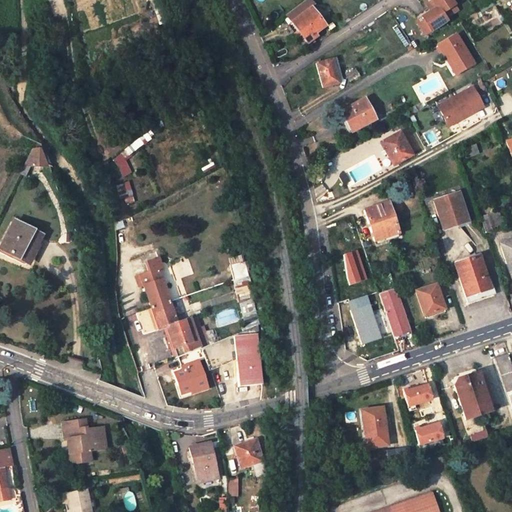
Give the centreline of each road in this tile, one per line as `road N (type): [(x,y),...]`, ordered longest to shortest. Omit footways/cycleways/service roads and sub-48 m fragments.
road 1 (residential): [(330,385),(305,203),(267,85)]
road 2 (unknown): [(305,203),(510,105)]
road 3 (unclassified): [(330,385),(511,325)]
road 4 (unclassified): [(330,385),(211,421),(167,417)]
road 5 (unknown): [(167,417),(128,297),(129,255)]
road 6 (track): [(102,155),(62,0)]
road 7 (residential): [(31,511),(12,427),(13,358)]
road 8 (residential): [(395,0),(267,85)]
